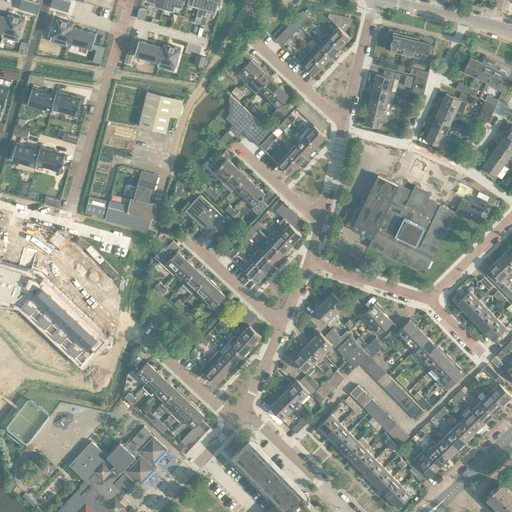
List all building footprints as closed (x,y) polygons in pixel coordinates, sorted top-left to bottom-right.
[(164,0),(162,7),(173,10),(175,4),(183,7),(184,0),(164,0)] [(192,5),(203,9),(205,0),(188,0),(188,2),(192,3),(192,5)] [(205,0),(203,9),(202,13),(206,15),(208,8),(216,10),(217,4),(219,5),(220,0),(205,0)] [(137,17),(145,18),(146,8),(139,7),(137,17)] [(293,21),(299,26),(308,16),(303,11),(293,21)] [(3,32),(1,36),(18,41),(25,18),(8,13),(7,16),(7,17),(3,32)] [(328,17),(338,26),(329,35),(341,46),(350,37),(344,31),(350,24),(352,18),(339,15),(330,13),(329,13),(328,17)] [(314,14),(311,18),(315,23),(319,19),(314,14)] [(68,42),(72,26),(73,22),(56,18),(52,35),(62,38),(60,43),(67,45),(68,42)] [(311,27),(315,23),(311,18),(307,23),(311,27)] [(299,26),(293,21),(285,30),(290,36),(299,26)] [(171,28),(179,30),(181,24),(176,23),(173,22),(171,28)] [(72,26),(68,42),(92,48),(96,33),(72,26)] [(276,40),(281,45),(290,36),(285,30),(276,40)] [(391,40),(386,39),(384,48),(402,52),(405,37),(399,36),(399,34),(393,32),(393,34),(391,40)] [(297,33),(293,37),(298,42),(301,38),(297,33)] [(332,56),(341,46),(329,35),(326,33),(317,42),(332,56)] [(290,50),(298,42),(293,37),(285,46),(290,50)] [(411,39),(405,37),(402,52),(414,56),(418,40),(418,38),(412,37),(411,39)] [(158,62),(163,46),(139,39),(134,55),(158,62)] [(428,53),(430,43),(418,40),(414,56),(419,57),(418,60),(431,64),(433,54),(428,53)] [(308,52),(323,65),(332,56),(317,42),(308,52)] [(163,46),(158,62),(157,66),(164,68),(166,62),(176,65),(181,48),(164,43),(163,46)] [(314,75),(323,65),(308,52),(299,61),(314,75)] [(250,80),(261,68),(251,59),(252,58),(248,53),(235,67),(240,71),(250,80)] [(459,68),(475,76),(482,62),(470,56),(467,63),(462,61),(459,68)] [(378,66),(397,70),(399,65),(387,62),(387,61),(379,59),(378,66)] [(475,76),(487,81),(493,67),(494,65),(487,62),(486,64),(482,62),(475,76)] [(493,67),(487,81),(486,84),(502,91),(506,82),(502,80),(506,71),(501,68),(500,70),(493,67)] [(264,71),(261,68),(250,80),(259,89),(270,77),(271,76),(265,70),(264,71)] [(4,69),(3,77),(18,80),(20,72),(4,69)] [(417,69),(416,75),(427,78),(429,72),(417,69)] [(395,79),(396,73),(384,70),(383,75),(376,74),(374,83),(371,82),(370,86),(389,90),(395,92),(398,79),(395,79)] [(30,74),(27,81),(43,84),(45,77),(30,74)] [(426,83),(427,78),(416,75),(414,81),(426,83)] [(259,89),(269,98),(280,86),(270,77),(259,89)] [(414,81),(413,86),(424,89),(426,83),(414,81)] [(468,93),(470,87),(458,82),(456,87),(468,93)] [(0,102),(4,103),(9,88),(0,85),(0,102)] [(289,95),(280,86),(269,98),(278,106),(275,110),(274,115),(279,120),(292,107),(285,100),(289,95)] [(370,89),(372,90),(370,98),(386,102),(387,97),(393,99),(395,92),(389,90),(370,86),(370,89)] [(423,95),(424,89),(413,86),(411,92),(423,95)] [(235,95),(240,91),(236,87),(231,91),(235,95)] [(476,90),(470,87),(468,93),(474,95),(476,90)] [(32,88),(27,104),(52,110),(52,108),(55,95),(32,88)] [(166,131),(170,115),(175,96),(147,90),(139,125),(166,131)] [(244,94),(240,91),(235,95),(239,99),(244,94)] [(55,95),(52,108),(76,114),(80,99),(56,92),(55,95)] [(440,100),(438,103),(455,111),(461,114),(467,102),(470,104),(473,98),(461,92),(458,99),(446,93),(442,101),(440,100)] [(236,134),(241,129),(257,144),(269,131),(230,95),(231,97),(230,98),(230,110),(232,112),(226,118),(227,118),(233,124),(230,128),(236,134)] [(487,95),(485,100),(496,105),(498,100),(487,95)] [(368,107),(365,106),(365,110),(383,114),(389,116),(391,104),(386,102),(370,98),(368,107)] [(300,112),(308,103),(304,99),(295,107),(300,112)] [(493,111),(496,105),(485,100),(482,106),(493,111)] [(312,107),(308,103),(300,112),(304,116),(312,107)] [(450,123),(455,111),(438,103),(437,107),(439,108),(435,116),(450,123)] [(250,109),(254,113),(259,108),(255,104),(250,109)] [(491,116),(493,111),(482,106),(480,111),(491,116)] [(304,116),(309,120),(317,111),(312,107),(304,116)] [(258,117),(263,112),(259,108),(254,113),(258,117)] [(364,113),(366,114),(364,123),(381,127),(382,122),(387,123),(389,116),(383,114),(365,110),(364,113)] [(317,111),(309,120),(313,124),(321,115),(317,111)] [(480,111),(477,117),(488,122),(491,116),(480,111)] [(290,113),(286,117),(291,121),(295,117),(290,113)] [(314,125),(317,128),(326,119),(321,115),(313,124),(314,125)] [(429,123),(428,126),(445,134),(450,123),(435,116),(432,124),(429,123)] [(282,121),(287,126),(291,121),(286,117),(282,121)] [(330,123),(326,119),(317,128),(322,132),(330,123)] [(504,130),(502,133),(511,139),(511,124),(506,132),(504,130)] [(327,137),(322,132),(317,128),(314,125),(310,128),(308,126),(302,132),(316,145),(318,146),(323,140),(322,139),(325,136),(326,137),(327,137)] [(445,134),(428,126),(427,130),(429,131),(425,139),(440,146),(445,134)] [(14,127),(11,135),(26,139),(28,131),(14,127)] [(64,132),(61,140),(76,144),(78,137),(64,132)] [(277,136),(272,132),(269,136),(273,141),(277,136)] [(299,136),(301,138),(296,144),(308,155),(316,145),(302,132),(299,136)] [(500,136),(502,137),(497,145),(511,154),(511,152),(511,139),(502,133),(500,136)] [(264,150),(273,141),(269,136),(259,146),(264,150)] [(16,143),(12,159),(19,161),(18,166),(33,171),(34,171),(37,163),(36,163),(40,150),(16,143)] [(296,144),(287,153),(299,164),(308,155),(296,144)] [(503,164),(511,154),(497,145),(492,152),(490,151),(488,153),(503,164)] [(40,150),(36,163),(37,163),(60,170),(62,164),(63,164),(64,161),(63,161),(64,154),(40,147),(40,150)] [(205,165),(203,164),(222,182),(226,178),(236,167),(227,158),(231,154),(225,150),(217,158),(213,154),(212,154),(214,156),(205,165)] [(290,174),(299,164),(287,153),(278,163),(290,174)] [(496,175),(503,164),(488,153),(486,156),(488,158),(483,165),(496,175)] [(489,170),(482,166),(479,170),(485,175),(489,170)] [(241,171),(236,167),(226,178),(235,187),(247,174),(242,170),(241,171)] [(131,197),(129,205),(127,211),(151,217),(153,218),(157,204),(147,201),(148,198),(149,199),(150,192),(153,193),(158,175),(142,171),(137,188),(135,187),(134,190),(136,191),(134,198),(131,197)] [(235,187),(245,196),(255,185),(246,176),(247,175),(247,174),(235,187)] [(361,209),(355,222),(370,229),(375,231),(375,232),(376,232),(370,245),(369,245),(368,246),(383,253),(383,252),(397,259),(396,260),(397,260),(397,259),(410,265),(410,266),(411,266),(424,272),(424,273),(425,273),(432,258),(434,253),(435,254),(435,253),(434,253),(441,239),(442,240),(442,239),(441,239),(447,225),(448,226),(449,225),(448,225),(454,211),(455,212),(455,211),(428,198),(431,192),(415,185),(412,191),(398,184),(393,182),(378,174),(363,204),(364,205),(361,210),(361,209)] [(255,185),(245,196),(242,199),(246,202),(248,199),(254,204),(251,207),(259,214),(268,205),(261,198),(265,194),(255,185)] [(205,191),(210,195),(214,191),(209,186),(205,191)] [(214,199),(218,195),(214,191),(210,195),(214,199)] [(476,196),(494,204),(496,200),(478,191),(476,196)] [(200,194),(185,210),(198,222),(210,233),(220,223),(224,227),(231,219),(227,215),(225,217),(200,194)] [(46,196),(43,204),(58,208),(60,200),(46,196)] [(102,199),(89,196),(85,212),(105,217),(105,219),(148,231),(151,217),(127,211),(129,205),(110,200),(109,201),(102,199)] [(276,210),(284,201),(279,197),(271,206),(276,210)] [(455,211),(477,222),(483,208),(461,198),(455,211)] [(288,206),(284,201),(276,210),(280,214),(288,206)] [(229,213),(233,208),(229,205),(225,209),(229,213)] [(293,210),(288,206),(280,214),(284,218),(293,210)] [(237,212),(233,208),(229,213),(233,217),(237,212)] [(284,218),(289,222),(297,214),(293,210),(284,218)] [(266,212),(262,216),(267,220),(271,216),(266,212)] [(289,222),(289,223),(293,227),(301,218),(297,214),(289,222)] [(267,220),(262,216),(258,220),(263,224),(267,220)] [(297,231),(293,227),(289,223),(289,222),(284,218),(279,223),(285,228),(280,233),(292,244),(301,234),(297,231)] [(306,222),(301,218),(293,227),(297,231),(306,222)] [(248,231),(244,235),(249,239),(253,235),(248,231)] [(292,244),(280,233),(271,242),(283,253),(283,254),(284,255),(289,250),(288,248),(292,244)] [(241,239),(245,243),(249,239),(244,235),(241,239)] [(154,257),(156,258),(173,274),(187,260),(177,250),(180,247),(173,240),(165,249),(163,247),(154,257)] [(271,242),(263,252),(274,263),(283,254),(283,253),(271,242)] [(231,258),(240,249),(236,244),(226,254),(231,258)] [(251,259),(254,261),(265,272),(274,263),(263,252),(260,249),(258,249),(251,257),(251,259)] [(511,256),(506,250),(497,259),(510,272),(511,269),(511,256)] [(511,291),(501,280),(510,272),(497,259),(488,268),(490,270),(486,274),(511,299),(511,297),(511,291)] [(176,271),(185,280),(197,267),(196,268),(187,260),(173,274),(176,271)] [(261,277),(265,272),(254,261),(245,271),(257,283),(263,278),(261,277)] [(0,296),(22,303),(83,361),(106,337),(44,280),(43,281),(37,276),(30,274),(31,272),(0,263),(0,296)] [(197,267),(185,280),(182,284),(192,293),(195,289),(207,276),(206,276),(201,272),(201,273),(197,269),(198,267),(197,267)] [(195,289),(204,298),(215,286),(216,285),(210,279),(209,281),(206,277),(207,276),(195,289)] [(484,276),(480,281),(489,290),(493,285),(484,276)] [(159,290),(163,285),(159,281),(155,286),(159,290)] [(167,289),(163,285),(159,290),(163,293),(167,289)] [(221,300),(225,295),(215,286),(204,298),(214,307),(212,308),(220,315),(228,307),(221,300)] [(458,301),(457,303),(466,312),(479,299),(472,293),(473,291),(473,289),(472,288),(471,287),(469,287),(467,288),(466,289),(466,291),(467,293),(463,297),(462,296),(459,296),(457,298),(457,300),(458,301)] [(493,294),(497,299),(502,294),(497,290),(493,294)] [(344,304),(332,291),(323,300),(335,313),(344,304)] [(502,294),(497,299),(502,303),(506,299),(502,294)] [(174,304),(178,307),(182,303),(178,299),(174,304)] [(236,312),(244,303),(239,299),(231,308),(236,312)] [(348,308),(352,312),(361,303),(357,299),(348,308)] [(488,308),(479,299),(466,312),(475,321),(488,308)] [(339,317),(335,313),(323,300),(313,310),(329,326),(339,317)] [(383,312),(379,307),(380,306),(376,302),(361,316),(371,325),(383,312)] [(182,303),(178,307),(182,311),(186,307),(182,303)] [(248,307),(244,303),(236,312),(240,316),(248,307)] [(361,303),(352,312),(357,316),(365,308),(361,303)] [(240,316),(244,320),(253,311),(248,307),(240,316)] [(484,330),(496,317),(488,308),(475,321),(484,330)] [(253,311),(244,320),(249,324),(257,315),(253,311)] [(192,312),(187,316),(192,320),(196,315),(192,312)] [(380,334),(392,321),(383,312),(371,325),(380,334)] [(226,313),(222,318),(227,322),(230,318),(226,313)] [(249,324),(249,325),(253,328),(261,320),(257,315),(249,324)] [(505,327),(496,317),(484,330),(493,339),(505,327)] [(227,322),(222,318),(218,322),(223,326),(227,322)] [(354,323),(350,319),(345,323),(349,328),(354,323)] [(406,341),(418,328),(409,319),(397,331),(406,341)] [(266,324),(261,320),(253,328),(258,332),(266,324)] [(249,325),(240,335),(252,346),(261,336),(258,332),(253,328),(249,325)] [(345,341),(340,336),(332,328),(328,332),(341,345),(345,341)] [(427,337),(418,328),(406,341),(414,350),(427,337)] [(332,344),(324,336),(320,331),(310,340),(323,353),(332,344)] [(345,331),(340,336),(345,341),(350,336),(345,331)] [(208,332),(204,336),(209,341),(213,337),(208,332)] [(328,332),(324,336),(332,344),(337,349),(337,348),(341,345),(328,332)] [(243,355),(252,346),(240,335),(237,338),(234,335),(229,341),(231,344),(243,355)] [(205,345),(209,341),(204,336),(201,340),(205,345)] [(337,348),(348,359),(355,367),(356,366),(360,362),(368,354),(367,353),(363,349),(350,336),(345,341),(341,345),(337,348)] [(380,340),(376,336),(363,349),(367,353),(380,340)] [(414,350),(423,359),(436,346),(427,337),(414,350)] [(310,340),(301,349),(314,362),(323,353),(310,340)] [(367,353),(368,354),(371,357),(372,358),(377,363),(380,366),(384,362),(376,353),(384,345),(380,340),(367,353)] [(220,351),(223,354),(234,365),(243,355),(231,344),(231,345),(228,342),(220,351)] [(423,359),(441,377),(454,364),(450,360),(452,359),(446,354),(445,355),(441,351),(443,350),(438,345),(436,346),(423,359)] [(511,349),(507,345),(502,349),(507,353),(511,349)] [(317,365),(314,362),(301,349),(298,353),(296,352),(292,356),(293,358),(292,358),(305,371),(307,373),(308,375),(309,374),(315,369),(314,368),(317,365)] [(502,358),(507,353),(502,349),(498,353),(502,358)] [(210,359),(214,363),(225,374),(234,365),(223,354),(220,351),(219,350),(210,359)] [(195,356),(190,351),(186,356),(191,360),(195,356)] [(360,362),(364,367),(372,358),(371,357),(368,354),(360,362)] [(502,363),(495,356),(491,360),(498,367),(502,363)] [(377,363),(372,358),(364,367),(368,371),(377,363)] [(216,384),(225,374),(214,363),(210,359),(200,369),(216,384)] [(351,371),(355,367),(348,359),(344,363),(351,371)] [(146,382),(157,371),(147,362),(136,373),(146,382)] [(384,362),(380,366),(381,367),(384,370),(389,366),(384,362)] [(347,375),(351,371),(344,363),(339,367),(347,375)] [(381,367),(380,366),(377,363),(368,371),(372,376),(381,367)] [(437,380),(446,389),(463,373),(459,369),(460,368),(455,363),(454,364),(441,377),(437,380)] [(490,391),(503,404),(511,395),(501,384),(504,381),(487,363),(483,368),(496,381),(496,380),(499,383),(490,391)] [(384,370),(381,367),(372,376),(377,380),(385,372),(384,370)] [(329,377),(332,374),(333,373),(329,368),(324,373),(329,377)] [(332,374),(340,382),(344,378),(336,370),(333,373),(332,374)] [(166,380),(157,371),(146,382),(155,391),(166,380)] [(377,380),(381,384),(390,376),(385,372),(377,380)] [(307,373),(303,377),(316,390),(320,386),(309,374),(308,375),(307,373)] [(395,378),(399,382),(404,377),(400,373),(395,378)] [(336,386),(340,382),(332,374),(329,377),(328,378),(336,386)] [(394,380),(390,376),(381,384),(385,389),(394,380)] [(479,380),(474,376),(470,380),(474,385),(479,380)] [(288,388),(300,401),(309,392),(312,394),(316,390),(303,377),(299,381),(297,379),(293,382),(292,381),(287,386),(288,388)] [(404,386),(408,382),(404,377),(399,382),(404,386)] [(324,382),(332,390),(336,386),(328,378),(324,382)] [(165,400),(176,388),(166,380),(155,391),(165,400)] [(398,385),(394,380),(385,389),(390,393),(398,385)] [(328,394),(332,390),(324,382),(320,386),(328,394)] [(363,390),(358,384),(350,392),(355,398),(363,390)] [(398,385),(390,393),(394,397),(402,389),(398,385)] [(316,390),(324,398),(328,394),(320,386),(316,390)] [(185,397),(176,388),(165,400),(174,409),(185,397)] [(291,410),(300,401),(288,388),(279,397),(291,410)] [(407,393),(402,389),(394,397),(398,402),(407,393)] [(465,393),(461,389),(457,393),(461,398),(465,393)] [(316,390),(312,394),(319,402),(324,398),(316,390)] [(355,398),(359,402),(368,394),(363,390),(355,398)] [(413,396),(417,400),(422,395),(417,391),(413,396)] [(494,413),(503,404),(490,391),(481,400),(494,413)] [(129,400),(133,396),(129,392),(125,397),(129,400)] [(402,406),(411,398),(407,393),(398,402),(402,406)] [(456,402),(461,398),(457,393),(452,398),(456,402)] [(368,394),(359,402),(363,406),(372,398),(368,394)] [(421,404),(426,400),(422,395),(417,400),(421,404)] [(137,400),(133,396),(129,400),(133,404),(137,400)] [(186,396),(185,397),(174,409),(171,413),(180,422),(182,420),(184,418),(195,406),(196,405),(191,400),(190,401),(185,398),(187,396),(186,396)] [(344,400),(353,409),(358,405),(348,396),(344,400)] [(282,419),(291,410),(279,397),(270,406),(278,414),(274,418),(278,422),(282,419)] [(363,406),(367,411),(376,402),(372,398),(363,406)] [(415,402),(411,398),(402,406),(407,410),(415,402)] [(481,400),(472,409),(485,422),(494,413),(481,400)] [(367,411),(369,412),(372,415),(380,406),(376,402),(367,411)] [(411,415),(420,406),(415,402),(407,410),(411,415)] [(353,409),(357,414),(362,409),(358,405),(353,409)] [(204,415),(195,406),(184,418),(182,420),(186,424),(188,422),(194,427),(197,423),(201,419),(204,415)] [(373,416),(376,419),(384,411),(380,406),(372,415),(373,416)] [(424,411),(420,406),(411,415),(416,419),(424,411)] [(448,411),(443,407),(439,411),(443,415),(448,411)] [(485,422),(472,409),(463,418),(476,431),(485,422)] [(144,414),(148,418),(152,414),(148,410),(144,414)] [(388,415),(384,411),(376,419),(377,421),(380,423),(388,415)] [(438,420),(443,415),(439,411),(434,415),(438,420)] [(331,413),(318,426),(327,435),(340,422),(331,413)] [(152,422),(156,418),(152,414),(148,418),(152,422)] [(301,419),(305,424),(310,419),(305,415),(301,419)] [(382,425),(384,427),(392,419),(388,415),(380,423),(382,425)] [(369,421),(373,425),(377,421),(376,419),(373,416),(369,421)] [(463,418),(454,427),(467,440),(476,431),(463,418)] [(201,419),(197,423),(206,431),(210,427),(201,419)] [(296,433),(305,424),(301,419),(292,428),(296,433)] [(388,432),(396,423),(392,419),(384,427),(388,432)] [(382,425),(380,423),(377,421),(373,425),(377,429),(382,425)] [(349,431),(340,422),(327,435),(336,444),(349,431)] [(197,423),(194,427),(193,427),(202,436),(206,431),(197,423)] [(388,432),(392,436),(400,427),(396,423),(388,432)] [(429,429),(425,424),(420,429),(425,433),(429,429)] [(120,501),(124,496),(123,495),(138,480),(141,483),(157,466),(154,462),(167,449),(150,432),(151,432),(144,426),(143,426),(125,446),(120,442),(107,456),(91,441),(69,465),(85,480),(79,486),(80,486),(56,511),(119,511),(125,506),(120,501)] [(193,427),(189,432),(198,440),(202,436),(193,427)] [(392,436),(396,440),(405,431),(400,427),(392,436)] [(467,440),(454,427),(445,435),(458,448),(467,440)] [(163,432),(167,436),(171,431),(167,428),(163,432)] [(420,438),(425,433),(420,429),(416,433),(420,438)] [(171,440),(175,435),(171,431),(167,436),(171,440)] [(336,444),(345,453),(358,440),(349,431),(336,444)] [(400,444),(409,436),(405,431),(396,440),(400,444)] [(198,440),(189,432),(185,436),(194,444),(198,440)] [(445,435),(436,444),(449,457),(458,448),(445,435)] [(185,436),(181,441),(189,449),(194,444),(185,436)] [(318,511),(309,501),(311,499),(309,496),(308,497),(307,492),(301,493),(252,444),(254,439),(251,437),(250,437),(249,437),(232,454),(287,509),(287,511),(318,511)] [(345,453),(354,462),(367,449),(370,446),(361,437),(358,440),(345,453)] [(384,441),(388,445),(393,441),(388,437),(384,441)] [(185,453),(189,449),(181,441),(176,445),(185,453)] [(388,445),(393,450),(397,445),(393,441),(388,445)] [(449,457),(436,444),(427,453),(440,466),(449,457)] [(354,462),(362,471),(375,458),(367,449),(354,462)] [(430,475),(440,466),(427,453),(418,462),(417,462),(413,466),(418,470),(426,479),(430,475)] [(375,458),(362,471),(371,480),(384,467),(375,458)] [(401,459),(397,463),(401,468),(406,463),(401,459)] [(413,474),(418,470),(413,466),(409,470),(413,474)] [(371,480),(380,489),(393,476),(384,467),(371,480)] [(422,483),(426,479),(418,470),(413,474),(422,483)] [(388,499),(389,498),(402,485),(393,476),(380,489),(384,492),(382,494),(388,499)] [(501,511),(511,511),(511,492),(502,482),(495,489),(494,488),(492,490),(493,491),(489,495),(487,494),(488,495),(486,497),(497,508),(496,510),(498,511),(500,511),(501,511)] [(411,494),(402,485),(389,498),(398,507),(411,494)]
